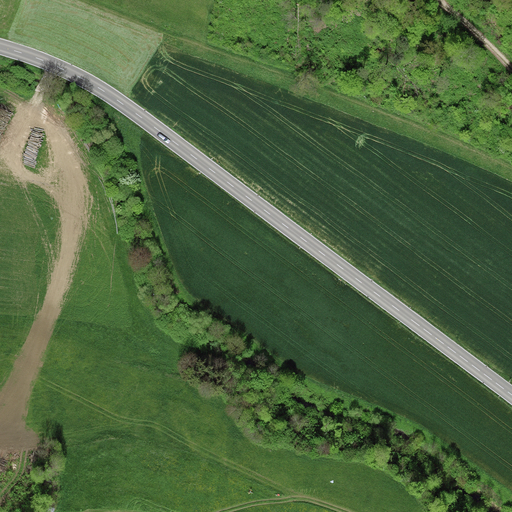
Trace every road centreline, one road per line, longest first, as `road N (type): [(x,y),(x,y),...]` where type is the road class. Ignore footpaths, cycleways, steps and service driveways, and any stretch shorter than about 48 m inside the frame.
road 1 (tertiary): [(511,395),(148,122),(75,74),(0,44)]
road 2 (track): [(88,0),(511,166)]
